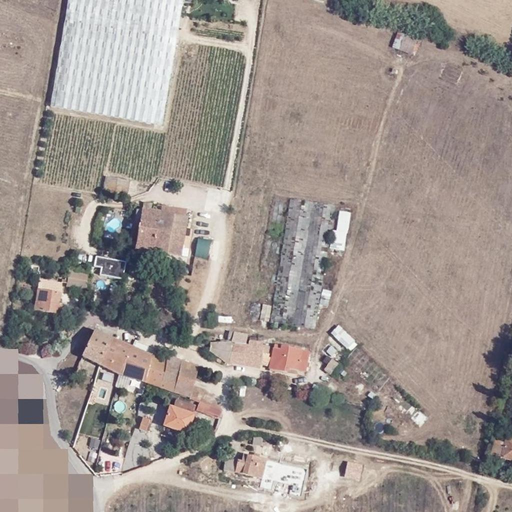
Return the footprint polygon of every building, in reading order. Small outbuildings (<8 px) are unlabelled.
[(414,41),(402,36),(401,39),(398,51),(409,55),(414,41)] [(394,37),(391,49),(398,51),(401,39),(394,37)] [(105,178),(105,193),(129,192),(129,178),(105,178)] [(289,200),(269,322),(313,330),(333,207),(289,200)] [(141,211),(133,250),(151,253),(158,214),(141,211)] [(329,250),(346,250),(348,212),(337,211),(336,230),(330,230),(329,250)] [(178,258),(185,219),(158,214),(151,253),(178,258)] [(197,237),(194,256),(207,258),(210,239),(197,237)] [(94,257),(93,267),(102,269),(115,271),(117,261),(94,257)] [(65,286),(84,289),(86,273),(68,269),(65,286)] [(119,281),(121,272),(115,271),(102,269),(100,278),(119,281)] [(53,302),(57,303),(59,286),(37,283),(32,310),(52,313),(53,302)] [(250,320),(269,320),(270,304),(250,304),(250,320)] [(327,337),(345,355),(357,344),(338,325),(327,337)] [(95,332),(81,359),(99,367),(112,339),(95,332)] [(112,339),(99,367),(118,376),(131,347),(112,339)] [(229,361),(256,368),(261,348),(232,342),(231,346),(229,359),(229,361)] [(327,343),(321,351),(330,357),(336,350),(327,343)] [(223,345),(223,346),(222,352),(221,358),(229,359),(231,346),(223,345)] [(272,346),(269,369),(288,373),(289,369),(296,370),(305,371),(307,352),(272,346)] [(151,357),(151,356),(131,347),(118,376),(143,384),(151,357)] [(165,361),(151,357),(143,384),(171,393),(180,362),(166,357),(165,361)] [(323,370),(328,374),(336,364),(331,360),(323,370)] [(180,362),(171,393),(188,398),(196,367),(180,362)] [(350,400),(362,384),(339,365),(327,381),(350,400)] [(192,406),(175,401),(171,410),(189,415),(192,406)] [(200,414),(216,419),(219,410),(203,404),(200,414)] [(187,433),(192,416),(189,415),(171,410),(169,410),(164,426),(187,433)] [(138,430),(145,431),(147,420),(140,419),(138,430)] [(511,440),(510,440),(502,439),(502,442),(492,440),(490,456),(511,459),(511,440)] [(235,462),(235,463),(233,475),(261,480),(263,461),(242,456),(240,463),(235,462)] [(227,462),(225,472),(233,475),(235,463),(227,462)]
